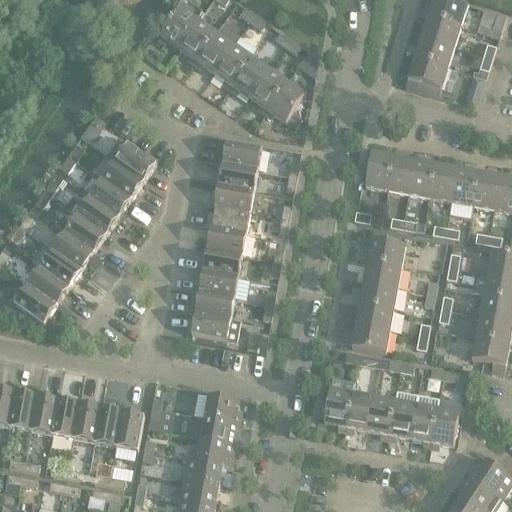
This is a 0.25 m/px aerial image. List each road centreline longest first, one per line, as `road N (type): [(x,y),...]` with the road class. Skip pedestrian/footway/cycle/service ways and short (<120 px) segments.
road 1 (residential): [(289,397),(346,92)]
road 2 (residential): [(70,362),(171,222)]
road 3 (residential): [(511,139),(346,92)]
road 4 (residential): [(171,222),(185,146),(117,100)]
road 5 (residential): [(146,368),(171,222)]
road 6 (residential): [(289,397),(146,368)]
